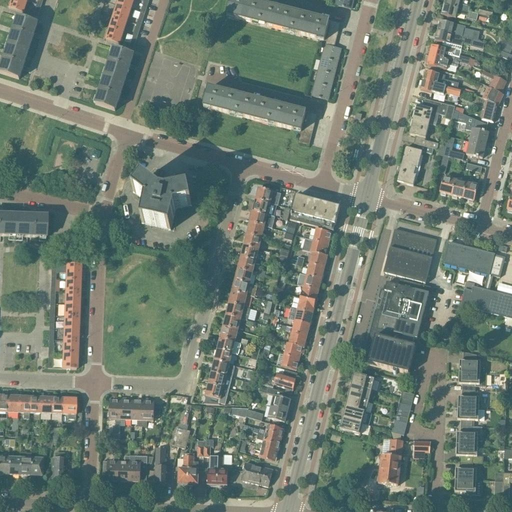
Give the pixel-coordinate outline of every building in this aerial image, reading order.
[(24,14),(27,3),(19,0),(13,0),(10,10),(20,13),(24,14)] [(119,0),(118,6),(131,11),(134,0),(119,0)] [(259,26),(264,7),(237,0),(231,0),(227,18),(259,26)] [(351,11),(353,0),(336,0),(335,6),(351,11)] [(445,0),(444,7),(469,13),(470,8),(460,5),(461,0),(459,0),(445,0)] [(127,22),(131,11),(118,6),(114,18),(127,22)] [(292,34),(297,15),(264,7),(259,26),(292,34)] [(478,15),(469,13),(444,7),(442,17),(456,20),(457,15),(468,18),(467,20),(476,22),(478,15)] [(480,8),(479,15),(480,15),(493,18),(494,12),(480,8)] [(328,28),(329,23),(297,15),(292,34),(324,43),(325,40),(326,34),(328,28)] [(479,21),(491,24),(493,18),(480,15),(479,21)] [(18,18),(0,73),(0,74),(19,81),(38,24),(18,18)] [(114,18),(110,30),(123,34),(127,22),(114,18)] [(328,28),(339,31),(340,24),(330,22),(329,23),(328,28)] [(465,30),(464,33),(453,31),(455,26),(440,22),(438,32),(478,42),(480,33),(465,30)] [(326,34),(337,37),(339,31),(328,28),(326,34)] [(120,46),(123,34),(110,30),(106,41),(120,46)] [(481,43),(478,42),(438,32),(435,42),(443,43),(442,46),(461,51),(463,44),(480,48),(481,43)] [(325,40),(336,43),(337,37),(326,34),(325,40)] [(511,51),(511,49),(511,42),(503,39),(500,47),(511,51)] [(323,46),(325,47),(334,49),(336,43),(325,40),(324,43),(323,46)] [(474,68),(476,62),(459,58),(461,51),(442,46),(441,49),(432,47),(429,57),(459,64),(474,68)] [(337,64),(341,51),(334,49),(325,47),(322,60),(337,64)] [(125,84),(131,66),(134,56),(114,49),(105,78),(125,84)] [(511,56),(502,53),(499,58),(511,62),(511,58),(511,56)] [(427,66),(447,71),(448,67),(458,69),(459,64),(429,57),(427,66)] [(334,76),(337,64),(322,60),(318,72),(334,76)] [(508,81),(510,73),(503,71),(501,79),(508,81)] [(318,72),(315,85),(331,89),(334,76),(318,72)] [(444,81),(445,77),(425,72),(423,82),(457,91),(459,85),(444,81)] [(481,78),(491,83),(489,88),(501,95),(507,83),(484,72),(481,78)] [(115,112),(125,84),(105,78),(96,106),(115,112)] [(457,91),(423,82),(420,92),(445,98),(446,95),(459,98),(461,92),(457,91)] [(328,102),(331,89),(315,85),(312,97),(328,102)] [(501,95),(489,88),(488,88),(482,99),(498,107),(504,96),(501,95)] [(236,117),(241,98),(208,89),(203,109),(236,117)] [(269,125),(274,106),(241,98),(236,117),(269,125)] [(455,108),(430,102),(428,110),(416,107),(413,121),(430,125),(436,127),(439,116),(452,119),(454,112),(455,108)] [(486,102),(482,121),(493,124),(498,107),(486,102)] [(305,119),(306,114),(274,106),(269,125),(301,134),(302,131),(303,125),(305,119)] [(472,132),(469,143),(486,147),(489,135),(486,134),(488,126),(454,112),(452,119),(452,122),(466,125),(465,131),(472,132)] [(316,122),(317,116),(306,113),(306,114),(305,119),(316,122)] [(303,125),(314,128),(316,122),(305,119),(303,125)] [(445,153),(446,148),(439,146),(439,145),(425,142),(430,125),(413,121),(409,136),(421,139),(419,147),(434,150),(445,153)] [(302,131),(313,134),(314,128),(303,125),(302,131)] [(300,137),(311,140),(313,134),(302,131),(301,134),(300,137)] [(310,146),(311,140),(300,137),(299,143),(310,146)] [(483,160),(486,147),(469,143),(466,156),(483,160)] [(419,147),(418,151),(406,149),(398,183),(414,187),(423,153),(433,155),(434,150),(419,147)] [(93,151),(90,159),(98,162),(101,153),(93,151)] [(450,159),(450,155),(445,153),(439,174),(445,175),(450,159)] [(461,161),(464,162),(465,157),(451,153),(450,155),(450,159),(461,161)] [(482,169),(472,166),(470,172),(481,175),(482,169)] [(440,194),(452,197),(455,181),(444,178),(440,194)] [(143,180),(133,193),(146,203),(142,225),(157,227),(171,231),(177,210),(192,207),(189,191),(173,194),(171,189),(172,188),(160,186),(159,187),(156,190),(143,180)] [(467,184),(455,181),(452,197),(463,200),(467,184)] [(468,181),(467,184),(463,200),(475,203),(479,187),(472,185),(472,182),(468,181)] [(258,190),(255,202),(271,206),(277,207),(278,207),(281,195),(274,193),(258,190)] [(340,209),(297,197),(290,221),(334,233),(340,209)] [(255,202),(253,213),(268,217),(274,219),(277,207),(271,206),(255,202)] [(253,213),(250,225),(265,229),(268,217),(253,213)] [(0,237),(0,238),(8,238),(8,242),(15,242),(16,217),(0,216),(0,237)] [(27,239),(31,239),(38,239),(38,243),(45,243),(45,239),(46,239),(47,219),(16,217),(15,242),(22,242),(22,239),(27,239)] [(289,224),(287,232),(294,234),(296,225),(289,224)] [(262,240),(265,229),(250,225),(247,236),(262,240)] [(299,239),(305,240),(328,246),(331,235),(316,231),(314,237),(301,234),(299,239)] [(426,286),(437,241),(395,231),(384,275),(426,286)] [(247,236),(244,248),(259,252),(262,240),(247,236)] [(327,252),(328,246),(305,240),(302,252),(312,255),(327,258),(329,252),(327,252)] [(448,244),(443,265),(489,277),(485,292),(474,289),(473,293),(466,291),(462,307),(511,320),(511,298),(490,293),(494,278),(500,279),(505,259),(448,244)] [(258,256),(259,252),(244,248),(241,259),(256,263),(258,256)] [(309,266),(324,270),(327,258),(312,255),(309,266)] [(256,263),(241,259),(238,271),(253,275),(256,263)] [(66,266),(66,282),(79,283),(80,267),(66,266)] [(322,281),(324,270),(309,266),(306,277),(322,281)] [(253,275),(238,271),(235,282),(250,286),(253,275)] [(298,287),(303,289),(319,293),(322,281),(306,277),(300,276),(298,287)] [(79,295),(79,283),(66,282),(65,294),(79,295)] [(250,286),(235,282),(232,293),(247,297),(253,299),(256,288),(250,286)] [(373,366),(394,371),(408,375),(416,348),(413,347),(415,339),(418,340),(429,295),(431,295),(432,289),(412,284),(410,290),(388,284),(386,292),(381,291),(366,349),(372,351),(368,365),(373,366)] [(300,300),(316,304),(319,293),(303,289),(300,300)] [(267,300),(273,301),(275,293),(269,291),(267,300)] [(247,297),(232,293),(229,305),(244,309),(247,297)] [(78,307),(79,295),(65,294),(65,307),(78,307)] [(297,311),(313,315),(316,304),(300,300),(297,311)] [(229,305),(226,317),(241,320),(247,322),(250,311),(244,309),(229,305)] [(65,307),(64,318),(78,319),(78,307),(65,307)] [(310,327),(313,315),(297,311),(291,310),(288,321),(294,323),(310,327)] [(241,320),(226,317),(223,328),(238,332),(241,320)] [(77,331),(78,319),(64,318),(64,330),(77,331)] [(307,338),(310,327),(294,323),(293,330),(282,327),(281,331),(287,333),(291,334),(307,338)] [(238,332),(223,328),(220,339),(236,343),(238,332)] [(64,330),(63,343),(77,344),(77,331),(64,330)] [(289,345),(304,350),(307,338),(291,334),(289,345)] [(236,343),(220,339),(217,351),(232,355),(238,356),(241,345),(236,343)] [(77,356),(77,344),(63,343),(63,355),(77,356)] [(287,345),(284,357),(299,361),(300,357),(302,358),(304,350),(289,345),(287,345)] [(255,349),(252,360),(258,361),(260,351),(255,349)] [(232,355),(217,351),(215,362),(229,366),(232,355)] [(63,355),(63,371),(76,372),(77,356),(63,355)] [(460,363),(459,375),(480,375),(480,364),(476,363),(477,357),(463,355),(463,363),(460,363)] [(297,372),(299,361),(284,357),(281,368),(297,372)] [(215,362),(212,374),(227,378),(232,379),(236,368),(229,366),(215,362)] [(296,380),(298,375),(285,371),(284,376),(275,374),(274,379),(264,376),(261,386),(273,390),(274,386),(286,390),(285,394),(291,396),(292,392),(293,392),(296,380)] [(227,378),(212,374),(210,380),(209,386),(224,389),(224,390),(229,391),(232,379),(227,378)] [(375,381),(354,375),(351,387),(372,392),(375,381)] [(479,387),(480,375),(459,375),(459,386),(462,387),(462,393),(475,393),(475,387),(479,387)] [(415,386),(408,385),(406,391),(413,393),(415,386)] [(224,390),(224,389),(209,386),(206,397),(207,397),(205,404),(220,405),(226,406),(229,391),(224,390)] [(369,403),(372,392),(351,387),(349,398),(369,403)] [(283,400),(285,394),(268,389),(266,396),(274,398),(271,408),(288,413),(291,402),(283,400)] [(413,402),(414,396),(402,393),(401,399),(413,402)] [(458,399),(458,410),(479,411),(479,399),(475,399),(475,393),(462,393),(462,399),(458,399)] [(18,398),(8,397),(7,414),(18,415),(18,398)] [(29,415),(30,398),(18,398),(18,415),(23,415),(23,421),(28,421),(29,415)] [(41,399),(30,398),(29,415),(40,416),(41,399)] [(366,414),(369,403),(349,398),(346,409),(366,414)] [(51,399),(41,399),(40,416),(51,416),(51,399)] [(51,416),(62,417),(62,399),(51,399),(51,416)] [(76,400),(62,399),(62,417),(70,417),(70,421),(75,422),(76,400)] [(115,427),(120,427),(121,402),(110,402),(109,421),(116,421),(115,427)] [(132,402),(121,402),(120,427),(125,428),(126,422),(132,422),(132,402)] [(142,428),(143,403),(132,402),(132,422),(138,422),(137,428),(142,428)] [(155,403),(143,403),(142,428),(147,428),(148,422),(154,423),(154,417),(160,418),(161,406),(155,405),(155,403)] [(400,404),(398,411),(410,414),(411,407),(400,404)] [(288,413),(271,408),(268,420),(285,425),(288,413)] [(246,419),(248,411),(248,409),(235,409),(234,416),(246,419)] [(366,414),(346,409),(343,420),(363,425),(369,427),(372,416),(366,414)] [(478,423),(479,411),(458,410),(457,422),(461,422),(461,428),(474,429),(474,423),(478,423)] [(248,411),(246,419),(262,423),(264,415),(248,411)] [(408,420),(410,414),(398,411),(396,416),(408,420)] [(408,420),(396,416),(395,422),(407,425),(408,420)] [(343,420),(340,431),(360,437),(361,435),(362,435),(368,435),(370,428),(369,427),(363,425),(343,420)] [(405,431),(407,425),(395,422),(393,428),(405,431)] [(182,449),(187,432),(189,426),(184,424),(182,430),(180,429),(174,453),(181,455),(182,449)] [(254,434),(259,435),(281,442),(283,431),(268,427),(267,432),(260,430),(260,431),(249,427),(248,432),(254,434)] [(405,431),(393,428),(392,434),(404,437),(405,431)] [(457,434),(456,446),(477,447),(478,435),(474,435),(474,429),(461,428),(460,435),(457,434)] [(54,440),(56,433),(60,433),(61,430),(50,429),(50,439),(54,440)] [(187,432),(182,449),(188,451),(193,433),(187,432)] [(263,448),(278,453),(281,442),(259,435),(257,440),(256,446),(263,448)] [(50,439),(46,439),(46,449),(52,449),(52,446),(54,440),(50,439)] [(211,448),(214,448),(214,441),(206,441),(206,443),(204,448),(204,458),(210,458),(211,448)] [(399,487),(403,443),(391,441),(390,458),(382,457),(379,485),(399,487)] [(204,458),(204,448),(206,443),(198,442),(198,458),(204,458)] [(430,455),(430,454),(431,444),(414,443),(414,454),(430,455)] [(278,453),(263,448),(256,446),(254,451),(261,453),(260,459),(275,463),(278,453)] [(477,458),(477,447),(456,446),(456,458),(459,458),(459,464),(472,464),(483,465),(483,458),(477,458)] [(168,485),(169,469),(165,468),(165,450),(157,450),(156,473),(150,472),(150,477),(149,477),(149,484),(168,485)] [(65,481),(69,483),(72,481),(72,480),(73,480),(73,472),(65,472),(65,461),(64,461),(64,455),(56,455),(56,461),(52,461),(52,481),(64,481),(64,480),(65,480),(65,481)] [(178,485),(188,486),(190,457),(190,455),(184,455),(184,470),(179,469),(178,485)] [(190,457),(188,486),(198,486),(199,466),(194,466),(195,455),(190,455),(190,457)] [(26,460),(20,460),(19,478),(30,478),(31,460),(30,460),(31,456),(26,456),(26,460)] [(219,459),(218,487),(228,487),(228,472),(223,471),(224,456),(219,456),(219,459)] [(107,482),(118,483),(119,463),(119,457),(114,457),(114,463),(108,463),(107,482)] [(118,483),(129,483),(130,464),(130,458),(125,458),(125,464),(119,463),(118,483)] [(130,458),(130,464),(129,483),(141,484),(141,474),(147,474),(147,465),(152,465),(153,459),(130,458)] [(9,460),(0,459),(0,476),(8,477),(9,460)] [(208,487),(218,487),(219,459),(209,459),(208,487)] [(20,460),(9,460),(8,477),(19,478),(20,460)] [(42,461),(31,460),(30,478),(41,478),(42,461)] [(244,473),(271,481),(273,472),(246,464),(244,473)] [(455,470),(455,482),(476,482),(476,471),(472,471),(472,464),(459,464),(459,470),(455,470)] [(269,489),(271,481),(244,473),(241,482),(269,489)] [(511,475),(504,475),(503,483),(503,487),(510,488),(511,485),(511,484),(511,475)] [(475,501),(476,482),(455,482),(454,494),(461,494),(461,500),(475,501)] [(495,498),(503,499),(503,487),(503,483),(495,483),(495,498)]
